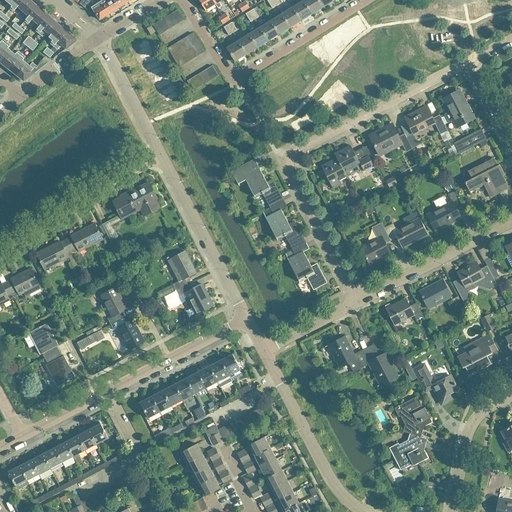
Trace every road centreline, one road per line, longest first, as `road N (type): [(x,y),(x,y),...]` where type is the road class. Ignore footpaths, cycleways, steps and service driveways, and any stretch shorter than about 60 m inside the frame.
road 1 (residential): [(351,299),(284,162),(289,151),(466,61)]
road 2 (residential): [(181,0),(235,78),(367,0)]
road 3 (unclassified): [(363,511),(327,476),(262,351)]
road 4 (residential): [(0,255),(159,153)]
road 5 (residential): [(245,320),(159,153)]
road 6 (unclassified): [(351,299),(511,218)]
road 7 (unclassified): [(108,392),(245,320)]
road 8 (residential): [(75,486),(140,453),(108,392)]
road 9 (unclassified): [(450,511),(470,425),(511,394)]
road 10 (residential): [(159,153),(98,36)]
